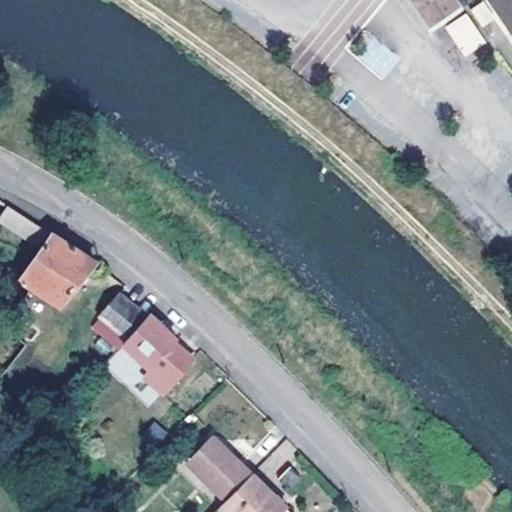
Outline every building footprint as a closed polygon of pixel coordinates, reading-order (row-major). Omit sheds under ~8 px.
[(464,9),(457,0),(408,0),(431,32),(464,9)] [(484,3),(471,12),(483,28),(496,19),(484,3)] [(464,56),(486,42),(466,12),(444,26),(464,56)] [(45,228),(9,205),(0,219),(0,221),(35,242),(45,228)] [(55,234),(45,228),(35,242),(21,261),(31,268),(55,234)] [(55,234),(31,268),(23,278),(33,286),(61,305),(97,260),(73,245),(55,234)] [(129,339),(149,319),(122,293),(103,313),(129,339)] [(152,365),(166,379),(157,390),(176,408),(209,373),(189,355),(192,353),(153,314),(149,319),(129,339),(124,343),(149,368),(152,365)] [(228,500),(254,474),(230,450),(214,435),(188,461),(228,500)] [(254,474),(228,500),(222,506),(227,511),(284,511),(288,509),(270,490),(254,474)]
